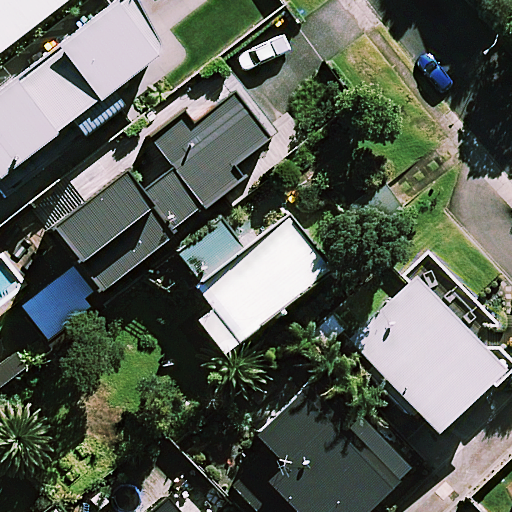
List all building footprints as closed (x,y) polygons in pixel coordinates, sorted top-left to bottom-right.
[(0,0),(0,63),(80,0),(0,0)] [(138,0),(130,0),(0,103),(0,184),(5,184),(160,62),(164,54),(163,45),(138,0)] [(177,234),(247,180),(239,169),(275,141),(240,95),(201,125),(191,112),(154,139),(178,171),(147,195),(131,174),(55,231),(103,296),(180,238),(177,234)] [(407,221),(385,182),(339,209),(362,247),(407,221)] [(262,328),(334,273),(294,220),(251,253),(227,221),(183,254),(207,286),(201,290),(217,311),(202,323),(228,357),(264,330),(262,328)] [(440,435),(507,371),(418,278),(351,342),(377,369),(371,375),(412,418),(418,413),(440,435)] [(324,375),(259,437),(275,453),(237,489),(258,511),(373,511),(416,471),(324,375)]
